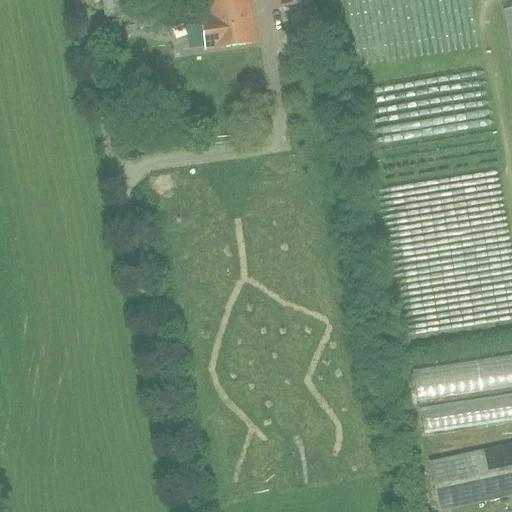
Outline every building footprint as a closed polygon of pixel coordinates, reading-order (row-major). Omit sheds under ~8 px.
[(103,0),(106,19),(155,12),(152,0),(103,0)] [(256,44),(253,17),(250,0),(206,0),(208,17),(202,18),(206,50),(213,49),(213,50),(256,44)] [(311,2),(311,0),(274,0),(276,9),(311,2)] [(427,436),(511,424),(511,360),(417,373),(421,405),(423,405),(427,436)] [(438,511),(450,511),(511,498),(511,443),(428,462),(438,511)]
